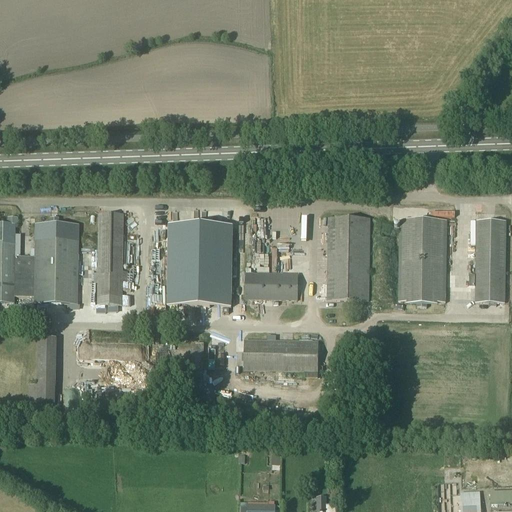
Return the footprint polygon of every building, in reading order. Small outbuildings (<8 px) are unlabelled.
[(122,300),(122,283),(127,283),(127,274),(122,273),(123,217),(98,216),(97,275),(93,275),(93,285),(97,285),(96,300),(122,300)] [(243,232),(242,243),(307,245),(307,228),(275,227),(276,216),(256,216),(256,227),(248,227),(248,232),(243,232)] [(16,227),(16,220),(8,219),(7,226),(0,226),(0,305),(13,306),(13,299),(33,299),(33,306),(77,307),(78,227),(58,227),(58,220),(50,220),(49,227),(35,227),(34,259),(14,258),(15,227),(16,227)] [(368,304),(369,221),(327,220),(326,304),(368,304)] [(446,305),(448,223),(400,222),(398,304),(417,304),(417,309),(427,310),(427,304),(446,305)] [(505,307),(507,224),(477,223),(475,307),(505,307)] [(230,310),(232,229),(168,228),(166,309),(230,310)] [(123,236),(125,243),(138,238),(136,232),(123,236)] [(297,303),(297,276),(245,275),(244,302),(297,303)] [(54,411),(56,340),(37,340),(36,386),(28,386),(28,411),(54,411)] [(317,375),(318,344),(243,342),(243,374),(317,375)] [(285,476),(283,487),(293,488),(294,477),(285,476)] [(511,501),(511,489),(500,489),(501,502),(511,501)] [(486,501),(497,501),(497,491),(486,491),(486,501)] [(460,511),(479,511),(479,494),(459,495),(460,511)] [(316,501),(316,511),(325,511),(325,507),(325,501),(316,501)]
